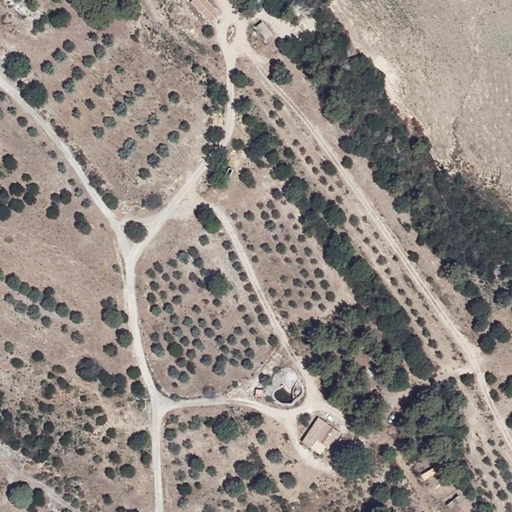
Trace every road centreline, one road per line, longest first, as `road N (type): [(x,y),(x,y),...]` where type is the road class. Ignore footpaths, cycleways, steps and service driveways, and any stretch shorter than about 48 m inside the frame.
road 1 (track): [(511,444),(485,400),(479,363),(233,16),(220,30),(232,82),(227,129),(149,240)]
road 2 (track): [(109,213),(133,223),(186,204),(217,210),(285,347),(319,391),(312,408),(225,399),(160,404)]
road 3 (track): [(0,79),(89,183),(120,239),(138,349),(160,404),(159,511)]
road 4 (track): [(511,89),(479,109),(469,134),(479,171),(511,216)]
